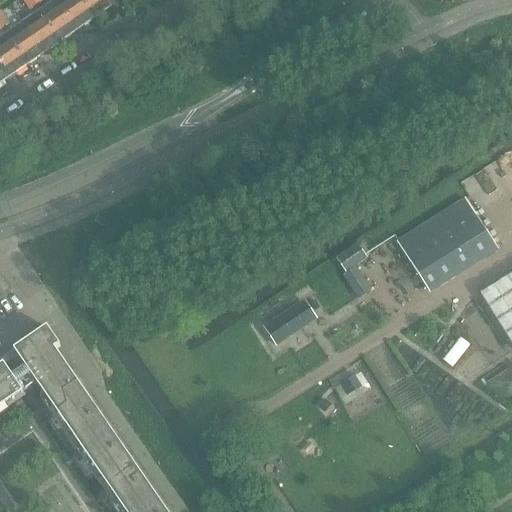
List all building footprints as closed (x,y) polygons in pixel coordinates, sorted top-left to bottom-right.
[(31,0),(22,0),(30,11),(36,7),(31,0)] [(95,20),(81,0),(57,0),(56,1),(78,31),(95,20)] [(106,0),(81,0),(95,20),(112,8),(106,0)] [(56,1),(40,12),(61,43),(78,31),(56,1)] [(40,12),(23,24),(44,54),(61,43),(40,12)] [(0,13),(0,26),(3,30),(9,25),(1,13),(0,13)] [(23,24),(6,35),(28,66),(44,54),(23,24)] [(28,66),(6,35),(0,39),(0,62),(11,78),(28,66)] [(0,62),(0,85),(11,78),(0,62)] [(465,200),(397,243),(428,292),(482,258),(483,259),(497,251),(465,200)] [(367,259),(364,255),(367,252),(363,245),(359,248),(357,246),(337,260),(347,274),(367,259)] [(356,270),(346,277),(359,297),(369,291),(356,270)] [(511,275),(480,296),(511,346),(511,275)] [(298,308),(265,330),(276,346),(309,324),(298,308)] [(93,405),(97,402),(85,386),(81,388),(56,351),(60,348),(48,329),(14,352),(52,408),(124,511),(166,511),(162,506),(166,503),(154,485),(149,488),(137,469),(141,467),(133,454),(128,457),(113,435),(117,432),(110,421),(105,424),(93,405)] [(4,366),(0,368),(0,411),(24,395),(4,366)] [(355,378),(355,377),(341,386),(343,390),(347,396),(361,387),(355,378)]
